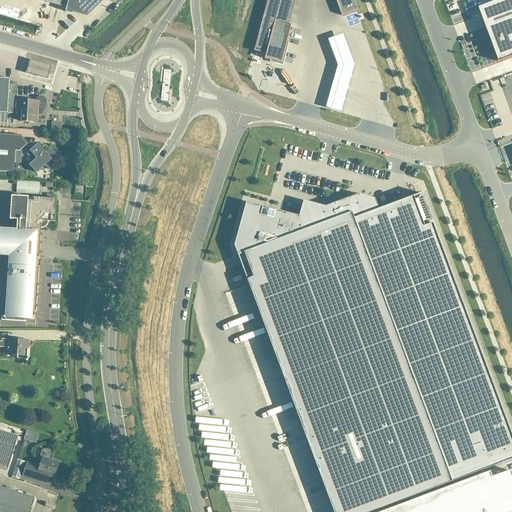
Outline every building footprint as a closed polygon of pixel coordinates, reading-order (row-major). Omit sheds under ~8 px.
[(67,7),(85,13),(82,0),(67,0),(65,8),(64,11),(65,12),(67,7)] [(82,0),(85,13),(98,0),(82,0)] [(266,0),(253,51),(265,54),(272,29),(274,20),(288,23),(294,0),(266,0)] [(356,10),(352,0),(334,0),(341,15),(356,10)] [(497,62),(511,56),(511,0),(497,0),(477,8),(497,62)] [(272,29),(288,33),(291,24),(288,23),(274,20),(272,29)] [(280,63),(288,33),(272,29),(265,54),(264,59),(280,63)] [(337,66),(325,108),(341,112),(353,64),(342,34),(327,39),(337,66)] [(29,59),(25,73),(47,79),(51,65),(29,59)] [(0,122),(6,123),(6,113),(15,113),(16,101),(17,84),(8,84),(8,79),(0,78),(0,122)] [(36,122),(37,115),(43,115),(46,104),(46,100),(44,97),(40,96),(36,98),(35,101),(22,100),(22,101),(16,101),(15,113),(21,113),(21,121),(36,122)] [(0,171),(13,172),(15,151),(19,151),(27,143),(20,135),(0,133),(0,171)] [(30,151),(30,152),(36,158),(32,162),(29,165),(36,172),(44,164),(49,170),(58,162),(58,158),(52,150),(47,150),(45,153),(37,144),(30,151)] [(16,230),(0,229),(0,255),(9,256),(4,320),(23,321),(24,317),(31,311),(35,311),(38,255),(35,255),(35,253),(40,254),(40,248),(35,247),(35,246),(39,246),(40,224),(43,221),(54,222),(56,199),(11,196),(9,219),(16,220),(16,230)] [(332,511),(369,511),(451,482),(383,299),(391,296),(383,273),(374,276),(351,212),(304,230),(299,216),(274,210),(274,211),(262,208),(262,206),(245,202),(233,246),(332,511)] [(1,341),(0,341),(0,346),(6,347),(6,354),(17,355),(16,358),(26,359),(28,340),(1,339),(1,341)] [(4,440),(0,454),(0,468),(7,471),(15,444),(4,440)] [(22,475),(35,480),(37,473),(53,478),(58,462),(48,459),(50,452),(49,450),(44,449),(41,450),(40,455),(41,458),(39,467),(26,462),(22,475)] [(28,511),(33,498),(0,487),(0,511),(28,511)]
